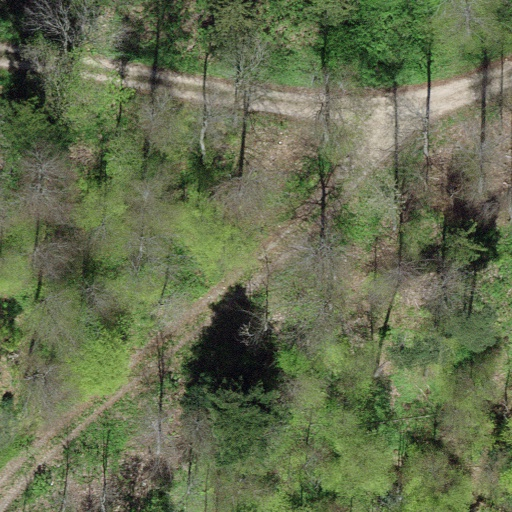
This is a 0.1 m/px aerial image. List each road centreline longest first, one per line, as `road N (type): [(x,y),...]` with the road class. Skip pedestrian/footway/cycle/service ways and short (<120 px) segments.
road 1 (track): [(397,122),(249,285),(0,494)]
road 2 (track): [(0,56),(397,122),(511,75)]
